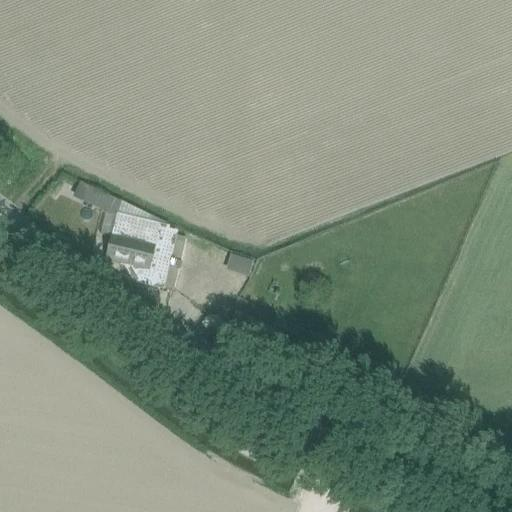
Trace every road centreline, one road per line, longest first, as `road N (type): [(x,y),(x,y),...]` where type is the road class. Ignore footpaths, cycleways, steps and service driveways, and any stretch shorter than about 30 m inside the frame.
road 1 (tertiary): [(341,448),(216,381),(0,228)]
road 2 (tertiary): [(471,511),(341,448)]
